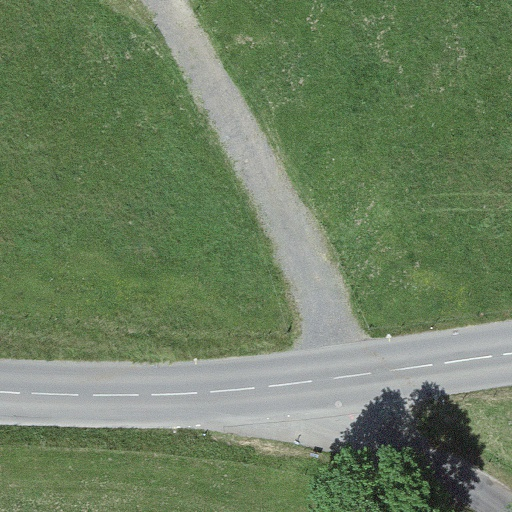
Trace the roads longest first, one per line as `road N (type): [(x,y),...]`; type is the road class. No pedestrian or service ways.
road 1 (tertiary): [(0,394),(189,395),(511,359)]
road 2 (track): [(507,511),(407,460),(356,381)]
